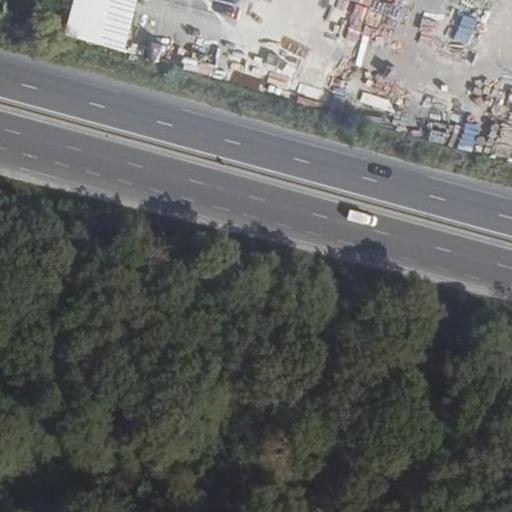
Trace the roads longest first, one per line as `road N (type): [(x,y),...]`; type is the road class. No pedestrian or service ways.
road 1 (trunk): [(511,217),(0,75)]
road 2 (trunk): [(0,129),(511,270)]
road 3 (unknown): [(251,0),(258,16),(294,40),(511,104)]
